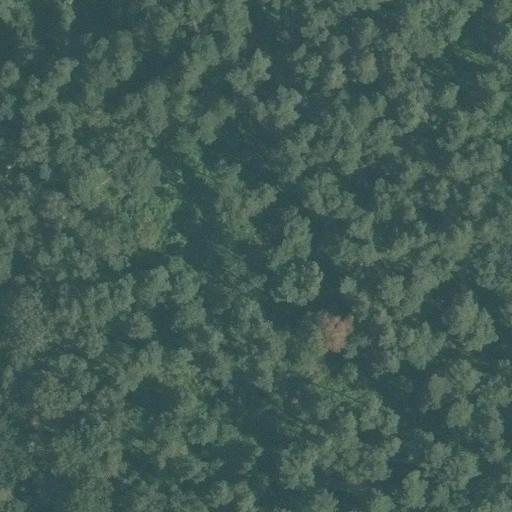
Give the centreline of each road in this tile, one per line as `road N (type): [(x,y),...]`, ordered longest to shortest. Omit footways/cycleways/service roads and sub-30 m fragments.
road 1 (track): [(226,0),(374,277),(511,420)]
road 2 (track): [(299,0),(125,167),(0,270)]
